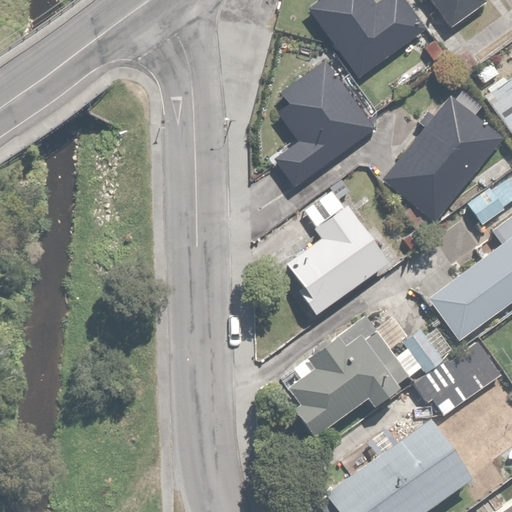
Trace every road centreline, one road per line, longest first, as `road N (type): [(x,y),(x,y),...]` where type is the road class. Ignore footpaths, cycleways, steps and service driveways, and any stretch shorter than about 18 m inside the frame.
road 1 (residential): [(220,511),(204,432),(195,108),(183,37),(160,0)]
road 2 (tertiary): [(149,0),(0,109)]
